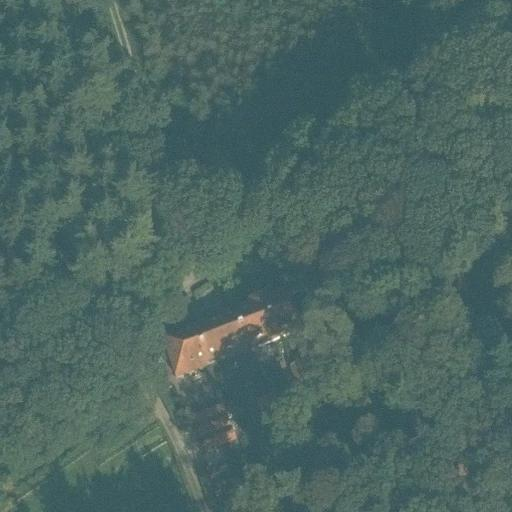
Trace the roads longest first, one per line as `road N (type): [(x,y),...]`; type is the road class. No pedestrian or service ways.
road 1 (unclassified): [(0,406),(511,83)]
road 2 (track): [(176,288),(100,0)]
